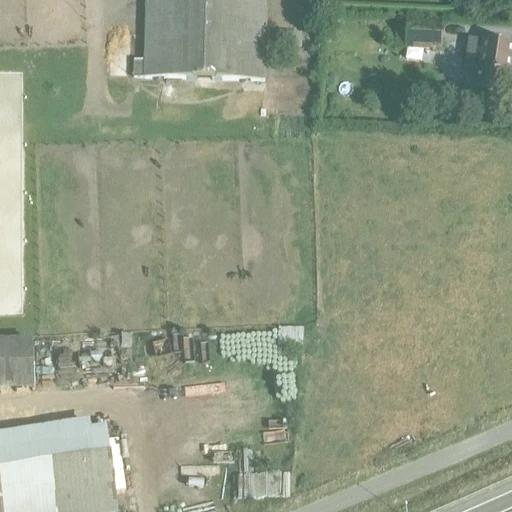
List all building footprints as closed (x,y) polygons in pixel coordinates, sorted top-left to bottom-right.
[(145,0),(143,62),(143,80),(266,84),(268,0),(145,0)] [(397,22),(395,50),(442,53),(444,25),(427,24),(428,18),(419,18),(419,20),(414,19),(413,23),(397,22)] [(279,35),(279,49),(302,50),(302,36),(279,35)] [(511,46),(469,41),(465,69),(479,71),(476,89),(494,91),(496,74),(511,76),(511,72),(511,46)] [(143,80),(143,62),(134,62),(134,80),(143,80)] [(279,330),(278,349),(303,349),(303,330),(279,330)] [(0,395),(35,394),(34,343),(0,343),(0,395)] [(210,414),(159,420),(160,432),(212,426),(210,414)] [(51,428),(0,436),(0,511),(118,511),(108,430),(94,432),(92,420),(51,426),(51,428)] [(239,442),(264,443),(265,434),(240,432),(239,442)] [(257,447),(242,448),(243,471),(258,471),(257,447)] [(266,472),(240,474),(242,498),(268,496),(266,472)]
